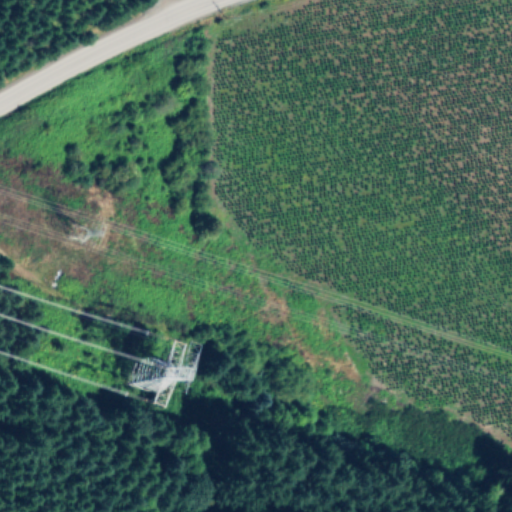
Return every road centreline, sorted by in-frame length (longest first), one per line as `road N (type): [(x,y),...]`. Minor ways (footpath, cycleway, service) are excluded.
road 1 (track): [(210,402),(168,343),(36,294),(0,264)]
road 2 (secondary): [(0,100),(216,0)]
